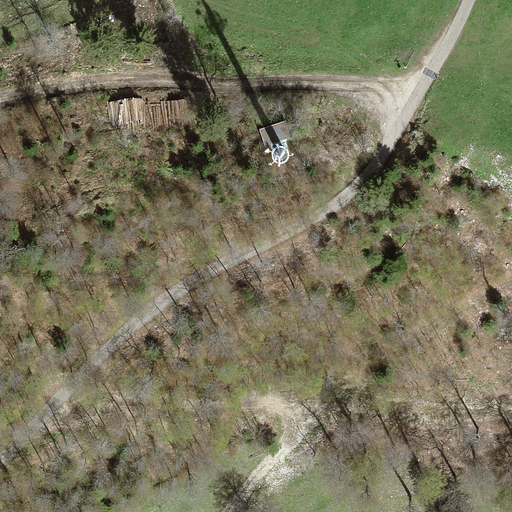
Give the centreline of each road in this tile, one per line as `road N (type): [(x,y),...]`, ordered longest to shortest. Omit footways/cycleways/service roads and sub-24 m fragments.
road 1 (unclassified): [(0,461),(164,298),(313,219),(362,182),(467,0)]
road 2 (track): [(0,98),(175,80),(307,81),(415,99)]
road 3 (track): [(43,414),(74,419),(129,394),(216,405),(329,400)]
road 4 (track): [(329,400),(511,275)]
road 5 (track): [(228,511),(329,400)]
